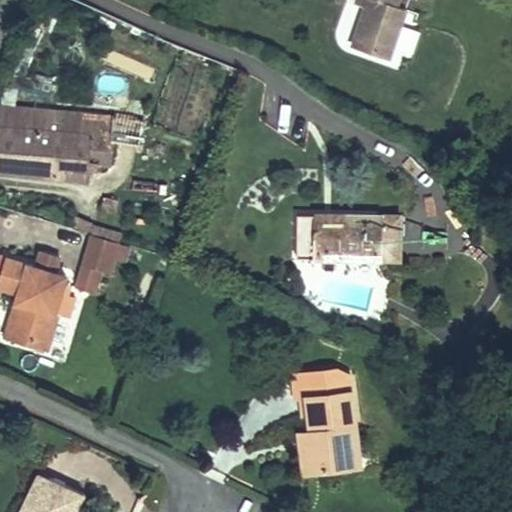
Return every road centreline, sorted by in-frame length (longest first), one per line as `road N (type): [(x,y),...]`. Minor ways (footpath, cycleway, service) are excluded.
road 1 (unknown): [(72,0),(252,80),(353,136),(408,176),(435,241)]
road 2 (residential): [(199,511),(197,493),(169,459),(0,378)]
